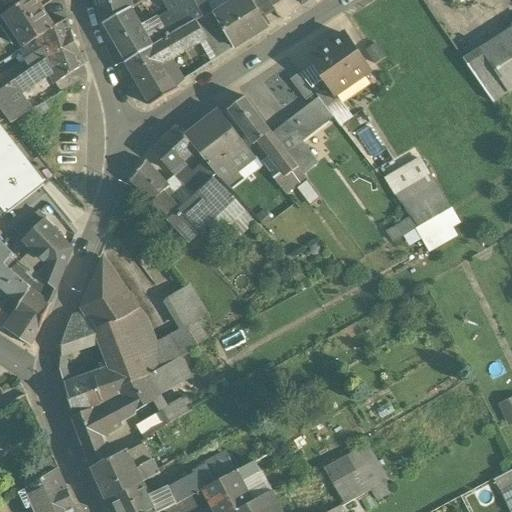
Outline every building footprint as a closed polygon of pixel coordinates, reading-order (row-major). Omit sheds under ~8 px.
[(38,0),(27,0),(2,17),(23,49),(38,39),(54,28),(43,11),(44,10),(38,0)] [(96,0),(102,25),(130,9),(146,0),(96,0)] [(164,0),(168,5),(174,16),(183,30),(196,22),(203,18),(200,13),(192,0),(164,0)] [(250,0),(240,0),(214,16),(233,49),(268,27),(261,16),(250,0)] [(250,0),(261,16),(273,9),(272,8),(267,0),(250,0)] [(209,8),(200,13),(203,18),(212,13),(209,8)] [(147,40),(130,9),(102,25),(125,64),(152,48),(147,40)] [(203,18),(196,22),(206,39),(205,40),(208,44),(213,53),(217,59),(233,49),(214,16),(212,13),(203,18)] [(174,16),(151,28),(155,35),(147,40),(152,48),(183,30),(174,16)] [(54,28),(38,39),(43,52),(46,62),(75,43),(66,20),(54,28)] [(152,48),(125,64),(150,107),(178,90),(175,86),(182,82),(169,61),(205,40),(206,39),(196,22),(183,30),(152,48)] [(511,31),(464,62),(492,104),(511,91),(511,31)] [(344,36),(310,59),(325,80),(336,96),(369,73),(344,36)] [(26,75),(34,87),(51,76),(55,84),(83,65),(75,43),(46,62),(26,75)] [(208,44),(200,49),(206,58),(213,53),(208,44)] [(43,52),(16,69),(22,78),(26,75),(46,62),(43,52)] [(34,87),(26,75),(22,78),(10,86),(22,96),(34,87)] [(336,96),(325,80),(311,89),(319,100),(326,108),(339,99),(336,96)] [(22,96),(10,86),(4,90),(0,92),(0,110),(5,117),(27,102),(22,96)] [(272,135),(244,98),(227,111),(253,145),(259,141),(282,172),(286,178),(298,169),(272,135)] [(304,146),(300,149),(296,145),(333,118),(326,108),(319,100),(272,135),(298,169),(303,175),(317,164),(304,146)] [(27,102),(5,117),(11,125),(34,110),(27,102)] [(219,112),(185,138),(219,179),(231,172),(238,173),(255,158),(219,112)] [(203,160),(177,129),(164,140),(183,162),(184,162),(192,156),(199,164),(203,160)] [(43,186),(0,130),(0,205),(7,214),(43,186)] [(183,162),(164,140),(152,150),(171,172),(183,162)] [(192,156),(184,162),(187,167),(194,175),(203,168),(206,164),(203,160),(199,164),(192,156)] [(421,161),(386,181),(396,198),(431,178),(421,161)] [(171,172),(166,176),(169,179),(174,176),(182,186),(194,175),(187,167),(184,162),(183,162),(171,172)] [(162,180),(146,164),(130,180),(151,202),(149,204),(190,246),(238,199),(215,176),(213,178),(204,187),(192,198),(180,211),(168,199),(172,195),(174,193),(162,180)] [(216,176),(206,164),(203,168),(213,178),(215,176),(216,176)] [(213,178),(203,168),(194,175),(204,187),(213,178)] [(298,169),(286,178),(282,172),(272,180),(284,195),(306,179),(303,175),(298,169)] [(204,187),(194,175),(182,186),(192,198),(204,187)] [(166,176),(162,180),(174,193),(172,195),(168,199),(180,211),(192,198),(182,186),(174,176),(169,179),(166,176)] [(431,178),(396,198),(419,228),(449,210),(431,178)] [(72,250),(44,220),(25,240),(34,249),(33,250),(43,262),(36,270),(44,280),(55,290),(72,250)] [(412,220),(384,235),(391,244),(419,228),(412,220)] [(12,255),(0,242),(0,287),(2,289),(15,275),(4,265),(12,255)] [(12,255),(4,265),(15,275),(16,276),(21,270),(24,267),(19,263),(17,258),(12,255)] [(103,261),(82,309),(87,316),(97,330),(124,320),(137,311),(103,261)] [(27,276),(21,270),(16,276),(22,282),(27,276)] [(28,291),(50,305),(55,290),(44,280),(36,270),(27,276),(22,282),(29,289),(28,291)] [(15,275),(2,289),(19,304),(28,291),(29,289),(22,282),(16,276),(15,275)] [(206,316),(189,286),(167,299),(184,329),(198,321),(206,316)] [(19,304),(3,328),(32,347),(50,305),(28,291),(19,304)] [(184,329),(159,344),(137,311),(124,320),(146,378),(199,349),(184,329)] [(87,316),(80,317),(83,339),(99,336),(97,330),(87,316)] [(80,317),(71,319),(69,325),(63,343),(70,342),(83,339),(80,317)] [(124,320),(97,330),(99,336),(110,366),(113,372),(120,391),(145,379),(146,378),(124,320)] [(213,341),(198,321),(184,329),(199,349),(213,341)] [(70,342),(63,343),(62,347),(61,355),(72,353),(70,342)] [(110,366),(104,368),(106,374),(113,372),(110,366)] [(106,374),(64,387),(72,415),(121,394),(120,391),(113,372),(106,374)] [(145,379),(120,391),(122,396),(132,415),(144,439),(156,433),(170,425),(163,412),(145,379)] [(122,396),(94,412),(93,409),(73,417),(75,427),(91,469),(108,460),(109,461),(111,460),(100,438),(112,432),(110,427),(132,415),(122,396)] [(511,396),(497,404),(508,425),(511,422),(511,396)] [(174,405),(163,412),(170,425),(181,419),(174,405)] [(170,425),(156,433),(163,446),(177,439),(170,425)] [(384,483),(363,448),(327,468),(348,502),(370,490),(384,483)] [(111,460),(109,461),(108,460),(91,469),(105,502),(111,499),(142,484),(142,483),(160,474),(153,461),(136,470),(126,451),(111,460)] [(246,467),(238,455),(230,459),(236,472),(246,467)] [(54,459),(34,471),(41,480),(57,470),(58,469),(54,459)] [(157,511),(195,511),(211,505),(212,505),(244,488),(245,491),(264,480),(254,463),(246,467),(236,472),(216,483),(204,489),(203,490),(167,507),(157,511)] [(142,484),(111,499),(117,511),(157,511),(167,507),(203,490),(204,489),(216,483),(206,467),(195,473),(196,475),(170,490),(151,498),(142,484)] [(41,480),(23,492),(34,511),(74,511),(57,470),(41,480)] [(511,471),(493,481),(500,494),(511,492),(511,471)] [(264,480),(245,491),(244,488),(212,505),(215,511),(236,511),(271,493),(264,480)] [(384,483),(370,490),(377,501),(391,493),(384,483)] [(280,511),(271,493),(236,511),(280,511)]
